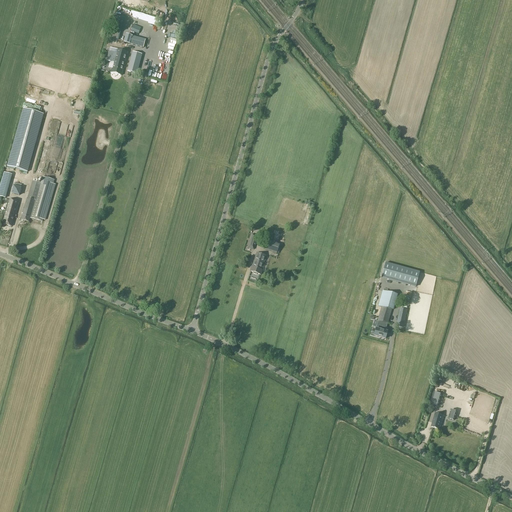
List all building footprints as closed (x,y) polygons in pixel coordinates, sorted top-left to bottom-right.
[(139,34),(141,28),(133,25),(131,31),(139,34)] [(126,35),(124,43),(144,48),(146,40),(126,35)] [(113,62),(112,68),(110,72),(121,75),(127,52),(110,48),(107,60),(113,62)] [(127,71),(136,73),(142,54),(132,52),(127,71)] [(43,114),(23,108),(7,166),(27,172),(43,114)] [(8,189),(11,175),(4,173),(0,185),(0,189),(7,192),(8,189)] [(27,198),(21,219),(29,222),(31,218),(42,222),(43,220),(45,220),(56,184),(54,184),(55,180),(53,180),(43,177),(42,180),(41,183),(39,189),(31,187),(28,195),(37,197),(36,200),(27,198)] [(20,188),(14,187),(12,193),(12,194),(18,195),(19,195),(20,189),(21,189),(21,188),(20,188)] [(19,202),(8,199),(3,215),(4,215),(1,224),(11,227),(14,217),(14,218),(19,202)] [(258,236),(252,234),(248,248),(254,250),(258,236)] [(266,247),(265,249),(277,253),(279,247),(266,243),(265,246),(266,247)] [(256,253),(253,264),(252,264),(251,266),(252,266),(251,267),(250,271),(253,273),(254,274),(255,275),(256,275),(257,274),(260,275),(262,271),(261,270),(266,256),(256,253)] [(414,271),(386,263),(382,278),(410,286),(414,271)] [(376,328),(377,328),(381,329),(383,323),(387,324),(388,324),(392,310),(393,310),(397,295),(382,291),(378,306),(381,307),(377,321),(378,321),(376,328)] [(407,310),(400,309),(397,324),(403,325),(407,310)] [(376,329),(374,336),(385,339),(386,334),(387,332),(386,332),(384,331),(380,330),(381,329),(380,329),(377,328),(376,329)] [(434,393),(431,402),(431,404),(438,406),(440,399),(442,395),(434,393)] [(448,419),(449,419),(454,420),(455,417),(457,412),(451,410),(448,419)] [(435,413),(432,427),(440,429),(444,416),(435,413)]
